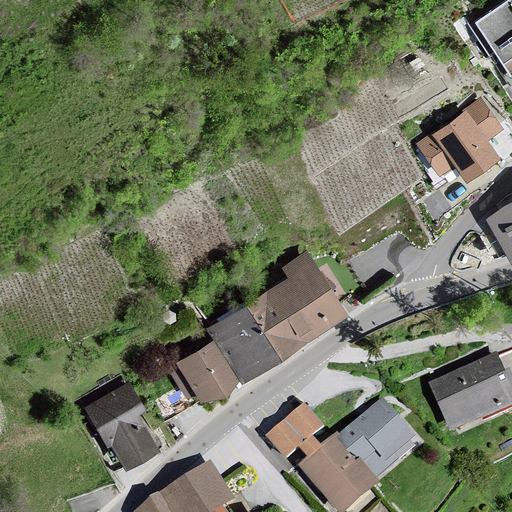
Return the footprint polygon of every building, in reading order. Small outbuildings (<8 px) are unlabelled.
[(511,0),(510,0),(472,26),(511,83),(511,0)] [(483,95),(417,140),(440,173),(458,161),(470,178),(505,154),(493,136),(505,127),(483,95)] [(511,202),(491,214),(511,251),(511,202)] [(286,275),(250,300),(287,353),(349,311),(306,248),(280,266),(286,275)] [(213,339),(243,384),(287,353),(250,300),(206,328),(213,339)] [(213,339),(166,368),(185,399),(197,395),(212,402),(243,384),(213,339)] [(511,380),(499,355),(433,385),(457,436),(511,409),(511,380)] [(132,382),(85,406),(106,446),(113,443),(127,468),(161,450),(141,413),(146,410),(132,382)] [(383,399),(305,468),(341,508),(419,440),(383,399)] [(306,405),(287,420),(303,440),(323,425),(306,405)] [(287,420),(269,435),(285,455),(303,440),(287,420)] [(212,460),(160,493),(171,511),(217,511),(224,507),(237,498),(212,460)] [(150,498),(135,511),(171,511),(160,493),(150,498)]
